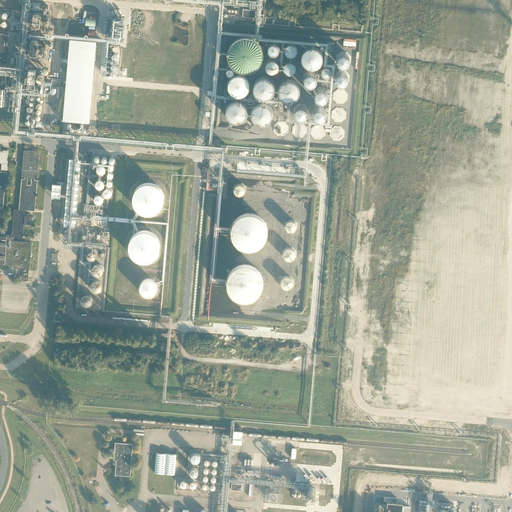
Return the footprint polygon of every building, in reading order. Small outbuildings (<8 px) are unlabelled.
[(40,9),(48,9),(48,6),(40,5),(41,3),(33,2),(32,10),(40,11),(40,9)] [(82,15),(84,15),(84,13),(90,13),(90,7),(86,7),(85,9),(82,9),(82,15)] [(153,19),(154,11),(138,9),(137,15),(148,17),(148,19),(153,19)] [(242,16),(255,17),(255,10),(243,9),(242,16)] [(34,26),(40,27),(41,14),(40,14),(40,12),(35,11),(34,13),(33,25),(31,25),(31,27),(32,28),(34,28),(34,26)] [(95,27),(96,19),(86,18),(85,26),(95,27)] [(10,36),(0,34),(0,62),(7,63),(10,36)] [(227,52),(227,55),(227,57),(228,60),(229,63),(231,65),(233,67),(235,69),(238,71),(240,71),(243,72),(246,72),(249,72),(252,71),(254,69),(257,68),(259,66),(260,63),(262,61),(263,58),(263,55),(263,52),(262,49),(261,47),(260,44),(258,42),(256,40),(253,38),(251,37),(248,36),(245,36),(242,36),(239,37),(237,38),(234,40),(232,41),(230,44),(229,46),(228,49),(227,52)] [(30,54),(39,55),(39,42),(38,42),(38,39),(36,39),(34,38),(32,38),(32,42),(31,41),(30,54)] [(71,39),(64,121),(88,124),(95,41),(71,39)] [(275,42),(274,42),(273,42),(272,42),(271,43),(270,43),(269,44),(269,45),(268,45),(268,46),(267,47),(267,48),(267,49),(267,50),(268,51),(268,52),(269,53),(270,54),(271,54),(272,54),(273,55),(274,55),(275,55),(276,54),(277,54),(277,53),(278,53),(279,52),(279,51),(280,50),(280,49),(280,48),(280,47),(279,46),(279,45),(278,44),(277,43),(276,43),(275,42)] [(286,45),(285,46),(285,47),(284,48),(284,49),(284,50),(284,51),(284,52),(285,52),(285,53),(286,54),(287,55),(287,56),(288,56),(289,56),(290,56),(291,56),(292,56),(293,56),(294,56),(295,55),(296,54),(297,53),(297,52),(297,51),(298,50),(298,49),(297,48),(297,47),(296,46),(296,45),(295,45),(295,44),(294,44),(293,44),(292,43),(291,43),(290,43),(289,43),(288,44),(287,44),(287,45),(286,45)] [(307,48),(306,49),(304,50),(303,51),(303,52),(302,54),(302,55),(301,57),(301,58),(302,60),(302,62),(303,63),(304,64),(305,65),(306,66),(308,67),(309,68),(311,68),(313,68),(314,68),(316,67),(317,67),(319,66),(320,65),(321,63),(322,62),(322,61),(323,59),(323,57),(323,56),(323,54),(322,53),(321,51),(320,50),(319,49),(318,48),(316,47),(315,47),(313,46),(312,46),(310,47),(308,47),(307,48)] [(266,62),(266,63),(265,65),(265,66),(265,67),(266,69),(266,70),(267,71),(268,72),(269,72),(271,73),(272,73),(273,73),(275,72),(276,72),(277,71),(278,70),(278,69),(279,68),(279,66),(279,65),(278,64),(278,62),(277,61),(276,60),(275,60),(273,59),(272,59),(271,59),(270,60),(268,60),(267,61),(266,62)] [(287,74),(289,74),(290,74),(291,74),(293,73),(294,73),(295,72),(296,70),(296,69),(296,68),(296,66),(296,65),(295,64),(294,63),(293,62),(292,61),(290,61),(289,61),(287,61),(286,62),(285,62),(284,64),(283,65),(283,66),(283,67),(283,69),(283,70),(284,71),(285,73),(286,73),(287,74)] [(322,76),(323,76),(324,77),(325,77),(326,77),(328,77),(329,77),(329,76),(330,75),(331,74),(331,73),(331,72),(331,71),(331,70),(330,69),(329,68),(328,68),(327,67),(326,67),(325,68),(324,68),(323,69),(322,69),(322,70),(321,71),(321,73),(321,74),(322,75),(322,76)] [(137,68),(136,104),(142,104),(142,96),(156,97),(157,73),(143,73),(144,68),(137,68)] [(34,89),(36,70),(29,69),(27,88),(34,89)] [(170,77),(161,77),(160,101),(172,101),(173,75),(170,75),(170,77)] [(246,79),(246,78),(245,78),(245,77),(244,77),(243,76),(242,76),(241,75),(240,75),(239,75),(238,75),(237,75),(236,75),(235,76),(234,76),(233,77),(232,77),(231,78),(230,79),(229,80),(229,81),(229,82),(228,82),(228,83),(228,84),(228,85),(228,86),(228,87),(228,88),(228,89),(229,90),(229,91),(230,92),(230,93),(231,93),(232,94),(233,95),(234,95),(235,96),(236,96),(237,96),(238,96),(239,96),(240,96),(241,96),(242,95),(243,95),(244,94),(245,94),(245,93),(246,93),(247,92),(247,91),(248,90),(248,89),(248,88),(249,88),(249,87),(249,86),(249,85),(249,84),(249,83),(248,83),(248,82),(248,81),(247,80),(246,79)] [(274,90),(275,89),(275,87),(275,86),(274,84),(274,83),(273,82),(272,81),(271,79),(270,79),(268,78),(267,77),(266,77),(264,77),(262,77),(261,77),(260,78),(258,79),(257,79),(256,81),(255,82),(254,83),(254,84),(253,86),(253,87),(253,89),(254,90),(254,92),(255,93),(256,94),(257,96),(258,96),(260,97),(261,98),(262,98),(264,98),(266,98),(267,98),(268,97),(270,96),(271,96),(272,94),(273,93),(274,92),(274,90)] [(297,97),(298,96),(299,95),(299,93),(300,92),(300,90),(300,89),(300,87),(299,86),(298,84),(298,83),(297,82),(295,81),(294,80),(293,80),(291,79),(290,79),(288,79),(287,79),(285,80),(284,80),(283,81),(282,82),(281,84),(280,85),(279,86),(279,88),(279,89),(279,91),(279,92),(279,94),(280,95),(281,96),(282,97),(283,98),(284,99),(286,100),(287,100),(289,100),(290,100),(292,100),(293,100),(295,99),(296,98),(297,97)] [(38,89),(50,90),(51,82),(39,81),(38,89)] [(328,99),(335,94),(330,86),(322,90),(328,99)] [(247,114),(247,112),(247,110),(246,108),(246,106),(244,105),(243,103),(241,102),(240,101),(238,101),(236,101),(234,101),(232,102),(230,103),(228,104),(227,106),(226,108),(226,110),(226,112),(226,114),(226,116),(227,117),(229,119),(230,120),(232,121),(234,122),(236,122),(238,122),(240,121),(242,120),(243,119),(245,118),(246,116),(247,114)] [(303,117),(304,114),(311,116),(315,105),(303,102),(299,115),(303,117)] [(270,120),(271,119),(272,118),(272,117),(273,115),(273,114),(273,112),(273,111),(272,110),(272,109),(271,107),(270,106),(269,105),(268,105),(267,104),(266,103),(264,103),(263,103),(262,103),(260,103),(259,103),(258,104),(256,104),(255,105),(254,106),(253,107),(253,108),(252,109),(252,111),(251,112),(251,113),(251,115),(252,116),(252,117),(253,119),(254,120),(254,121),(256,122),(257,122),(258,123),(259,124),(260,124),(262,124),(263,124),(265,124),(266,123),(267,123),(268,122),(269,121),(270,120)] [(322,107),(323,116),(332,115),(331,106),(322,107)] [(14,209),(12,235),(13,235),(13,236),(0,234),(0,263),(11,264),(14,264),(14,267),(25,268),(24,271),(23,271),(22,280),(28,280),(29,272),(29,268),(30,269),(32,242),(23,241),(24,224),(30,224),(30,216),(25,215),(25,210),(35,211),(37,180),(35,180),(35,178),(38,178),(40,151),(28,150),(24,150),(22,177),(24,177),(24,179),(21,178),(19,210),(14,209)] [(81,159),(70,158),(64,225),(76,226),(81,159)] [(102,163),(101,163),(100,163),(99,164),(98,164),(98,165),(97,166),(97,167),(97,168),(97,169),(97,170),(98,171),(99,172),(100,172),(101,172),(102,172),(103,172),(104,172),(104,171),(105,171),(105,170),(106,170),(106,169),(106,168),(106,167),(106,166),(105,166),(105,165),(105,164),(104,164),(103,163),(102,163)] [(101,178),(100,178),(99,178),(98,179),(97,179),(97,180),(96,180),(96,181),(96,182),(96,183),(96,184),(96,185),(97,185),(97,186),(98,187),(99,187),(100,187),(101,187),(102,187),(103,187),(103,186),(104,186),(104,185),(105,185),(105,184),(105,183),(105,182),(105,181),(104,181),(104,180),(103,179),(102,179),(102,178),(101,178)] [(139,186),(138,187),(137,188),(136,189),(135,190),(135,191),(134,192),(134,193),(134,194),(133,195),(133,196),(133,197),(133,198),(133,199),(133,200),(133,201),(133,202),(134,203),(134,204),(134,205),(135,206),(136,207),(136,208),(137,209),(137,210),(138,210),(139,211),(140,212),(141,212),(142,213),(143,214),(144,214),(145,214),(146,214),(147,215),(148,215),(149,215),(150,215),(151,215),(152,214),(153,214),(154,214),(155,213),(156,213),(157,213),(158,212),(159,211),(160,211),(160,210),(161,209),(162,209),(162,208),(163,207),(163,206),(164,205),(164,204),(165,203),(165,202),(165,201),(165,200),(165,199),(165,198),(165,197),(165,196),(165,195),(165,194),(165,193),(164,192),(164,191),(163,191),(163,190),(162,189),(162,188),(161,187),(160,187),(159,186),(159,185),(158,185),(157,184),(156,184),(155,183),(154,183),(153,183),(152,183),(151,182),(150,182),(149,182),(148,182),(147,182),(146,183),(145,183),(144,183),(143,184),(142,184),(141,184),(140,185),(139,186)] [(234,189),(235,191),(236,193),(238,194),(240,194),(241,194),(243,193),(244,191),(245,189),(244,187),(243,185),(241,184),(239,183),(237,184),(235,185),(234,187),(234,189)] [(52,197),(60,198),(61,184),(53,184),(52,197)] [(108,187),(107,187),(106,187),(105,187),(104,188),(104,189),(103,190),(103,191),(103,192),(103,193),(104,193),(104,194),(105,194),(105,195),(106,195),(107,196),(108,196),(109,196),(109,195),(110,195),(111,194),(112,193),(112,192),(112,191),(112,190),(112,189),(111,188),(110,187),(109,187),(108,187)] [(100,193),(99,193),(98,193),(97,193),(97,194),(96,194),(95,195),(95,196),(95,197),(94,197),(94,198),(95,198),(95,199),(95,200),(96,201),(97,201),(97,202),(98,202),(99,202),(100,202),(101,202),(101,201),(102,201),(103,200),(103,199),(104,199),(104,198),(104,197),(104,196),(103,196),(103,195),(103,194),(102,194),(101,193),(100,193)] [(255,213),(252,212),(248,212),(244,212),(241,214),(238,216),(235,219),(233,222),(232,225),(231,229),(231,233),(232,236),(234,240),(236,243),(239,245),(242,247),(245,248),(249,249),(253,248),(256,247),(260,246),(263,243),(265,240),(267,237),(268,233),(268,230),(267,226),(266,222),(264,219),(262,216),(259,214),(255,213)] [(285,225),(286,227),(287,229),(289,230),(291,230),(292,230),(294,229),(295,227),(296,225),(295,223),(294,221),(292,220),(290,219),(288,220),(286,221),(285,223),(285,225)] [(132,236),(132,237),(131,238),(130,239),(130,240),(130,241),(129,242),(129,243),(129,244),(128,245),(128,246),(128,247),(128,248),(129,249),(129,250),(129,251),(129,252),(130,253),(130,254),(131,255),(131,256),(132,257),(132,258),(133,258),(134,259),(135,260),(136,260),(137,261),(138,261),(139,262),(140,262),(141,262),(142,263),(143,263),(144,263),(145,263),(146,263),(147,263),(148,263),(149,262),(150,262),(151,262),(152,261),(153,261),(154,260),(155,259),(156,258),(157,257),(158,256),(159,255),(159,254),(160,253),(160,252),(160,251),(161,250),(161,249),(161,248),(161,247),(161,246),(161,244),(160,243),(160,242),(160,241),(160,240),(159,239),(159,238),(158,238),(157,237),(157,236),(156,235),(155,234),(154,234),(153,233),(152,232),(151,232),(150,231),(149,231),(148,231),(147,231),(145,231),(144,231),(143,231),(142,231),(141,231),(140,231),(139,231),(138,232),(137,232),(136,233),(135,233),(135,234),(134,235),(133,235),(132,236)] [(283,254),(284,256),(285,258),(287,259),(289,259),(291,259),(292,258),(294,256),(294,254),(294,252),(293,250),(291,248),(288,248),(286,249),(285,250),(283,252),(283,254)] [(58,264),(59,264),(59,263),(58,263),(58,260),(57,260),(58,252),(54,251),(54,253),(52,253),(51,261),(52,261),(52,263),(51,263),(51,269),(57,270),(58,264)] [(92,251),(91,251),(90,252),(89,252),(89,253),(88,253),(88,254),(87,255),(87,256),(88,257),(88,258),(89,258),(89,259),(90,259),(91,259),(92,259),(93,259),(94,259),(94,258),(95,258),(95,257),(95,256),(95,255),(95,254),(95,253),(94,253),(94,252),(93,252),(92,251)] [(98,264),(97,264),(96,264),(95,265),(94,265),(94,266),(93,266),(93,267),(92,268),(92,269),(92,270),(92,271),(93,272),(93,273),(94,273),(94,274),(95,274),(96,275),(97,275),(98,275),(99,275),(100,275),(100,274),(101,274),(102,273),(102,272),(103,272),(103,271),(103,270),(103,269),(103,268),(103,267),(102,267),(102,266),(101,266),(101,265),(100,265),(99,264),(98,264)] [(250,265),(246,264),(242,264),(239,264),(235,266),(232,268),(230,271),(228,274),(226,277),(226,281),(226,285),(227,288),(228,292),(231,295),(233,297),(237,299),(240,300),(244,301),(248,300),(251,299),(254,297),(257,295),(260,292),(261,289),(262,285),(263,281),(262,278),(261,274),(259,271),(256,268),(253,266),(250,265)] [(281,284),(281,286),(283,288),(284,289),(286,289),(288,289),(290,287),(291,286),(292,284),(291,281),(290,280),(288,278),(286,278),(284,279),(282,280),(281,282),(281,284)] [(96,281),(95,281),(94,281),(93,281),(92,282),(92,283),(91,283),(91,284),(91,285),(90,285),(90,286),(90,287),(91,288),(91,289),(92,290),(93,291),(94,291),(95,292),(96,292),(97,292),(98,292),(98,291),(99,291),(100,290),(101,289),(101,288),(102,287),(102,286),(102,285),(101,285),(101,284),(101,283),(100,283),(100,282),(99,282),(99,281),(98,281),(97,281),(96,281)] [(141,287),(141,288),(141,289),(141,290),(141,291),(142,292),(142,293),(143,294),(144,295),(145,295),(145,296),(146,296),(147,296),(148,296),(149,296),(150,296),(151,296),(152,296),(153,295),(154,294),(155,293),(156,292),(156,291),(156,290),(157,289),(157,288),(157,287),(156,287),(156,286),(156,285),(155,284),(155,283),(154,283),(154,282),(153,282),(152,281),(151,281),(150,281),(149,281),(148,281),(147,281),(146,281),(145,281),(144,282),(143,283),(142,284),(142,285),(141,285),(141,286),(141,287)] [(87,294),(86,294),(85,294),(84,295),(83,295),(83,296),(82,296),(82,297),(81,298),(81,299),(81,300),(81,301),(82,302),(82,303),(83,304),(84,304),(84,305),(85,305),(86,305),(87,305),(88,305),(89,305),(90,304),(91,304),(91,303),(92,302),(92,301),(92,300),(92,299),(92,298),(92,297),(91,297),(91,296),(90,295),(89,295),(88,294),(87,294)] [(133,444),(115,442),(114,460),(116,460),(115,474),(130,475),(133,444)] [(176,454),(156,452),(155,472),(175,474),(176,454)] [(196,452),(195,452),(194,452),(193,453),(192,453),(192,454),(191,454),(191,455),(191,456),(191,457),(191,458),(191,459),(192,460),(193,461),(194,461),(195,462),(196,462),(197,461),(198,461),(198,460),(199,460),(199,459),(200,458),(200,457),(200,456),(200,455),(199,454),(198,453),(197,452),(196,452)] [(196,468),(194,468),(192,468),(191,469),(190,471),(190,472),(191,474),(192,475),(193,476),(195,476),(197,475),(198,474),(198,472),(198,470),(197,469),(196,468)] [(309,496),(316,496),(317,485),(309,485),(309,496)] [(269,500),(278,500),(278,493),(270,492),(269,500)] [(387,502),(386,511),(401,511),(403,503),(387,502)]
